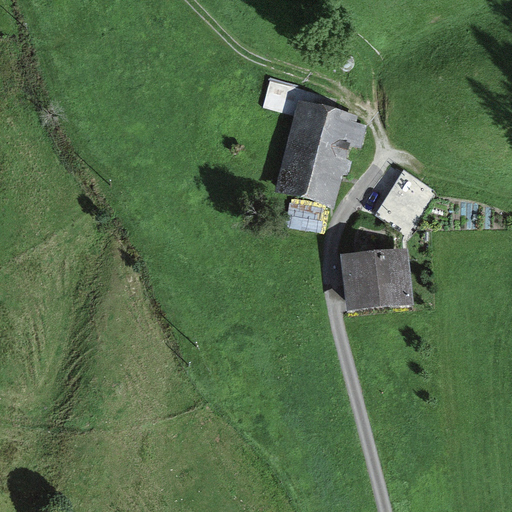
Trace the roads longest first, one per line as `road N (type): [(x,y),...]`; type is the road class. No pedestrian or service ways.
road 1 (track): [(386,511),(328,266),(342,217),(386,157),(375,116)]
road 2 (track): [(193,0),(253,60),(375,116),(322,0)]
